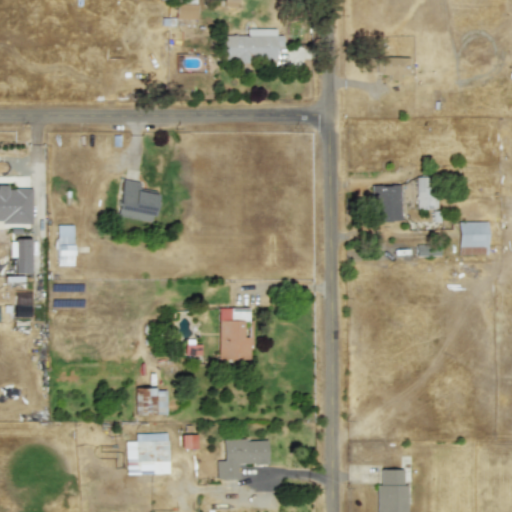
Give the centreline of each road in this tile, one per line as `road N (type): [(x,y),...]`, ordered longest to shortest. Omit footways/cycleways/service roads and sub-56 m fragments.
road 1 (residential): [(338,511),(332,0)]
road 2 (residential): [(0,125),(335,125)]
